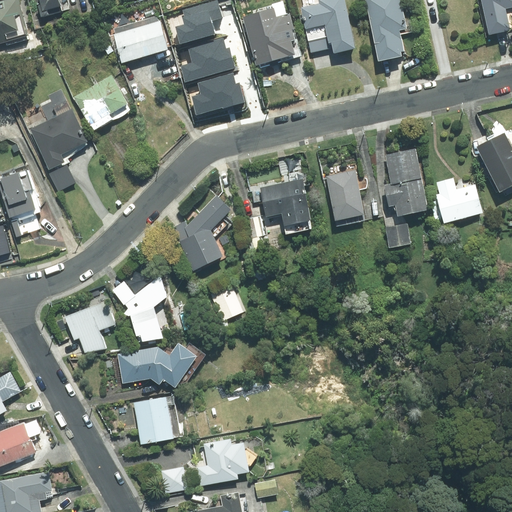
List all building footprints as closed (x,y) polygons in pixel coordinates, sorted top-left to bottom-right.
[(23,0),(4,0),(0,1),(0,43),(33,35),(23,0)] [(43,0),(45,4),(41,5),(44,17),(53,14),(67,11),(64,0),(43,0)] [(215,33),(211,20),(222,17),(217,0),(182,10),(184,17),(182,17),(184,24),(175,27),(180,44),(215,33)] [(301,0),(309,30),(314,51),(334,46),(336,53),(360,47),(348,0),(301,0)] [(411,27),(404,0),(368,0),(383,61),(410,54),(404,29),(411,27)] [(511,6),(511,0),(481,0),(489,34),(509,30),(504,8),(511,6)] [(277,7),(246,16),(260,66),(299,55),(294,38),(300,37),(292,11),(279,15),(277,7)] [(165,20),(117,35),(126,63),(173,48),(165,20)] [(226,48),(223,38),(188,48),(193,63),(181,66),(185,81),(235,67),(229,48),(226,48)] [(233,74),(198,83),(201,94),(192,97),(196,114),(223,107),(223,108),(245,102),(239,83),(236,84),(233,74)] [(116,75),(77,96),(96,131),(135,110),(116,75)] [(70,162),(67,154),(91,143),(76,109),(33,129),(49,162),(52,170),(70,162)] [(511,188),(511,144),(505,134),(479,151),(506,193),(511,188)] [(416,146),(388,153),(395,181),(387,183),(393,207),(399,205),(402,217),(433,209),(416,146)] [(29,169),(1,179),(14,216),(42,206),(29,169)] [(330,177),(338,219),(350,217),(351,223),(369,220),(359,171),(330,177)] [(439,194),(449,223),(486,211),(477,183),(461,188),(458,176),(440,182),(443,192),(439,194)] [(263,188),(270,217),(286,213),(289,227),(316,220),(306,178),(263,188)] [(188,221),(178,225),(196,269),(227,256),(215,229),(235,209),(220,194),(189,226),(188,221)] [(270,236),(264,214),(258,216),(256,212),(245,215),(255,248),(267,244),(265,237),(270,236)] [(417,242),(411,221),(388,227),(394,248),(417,242)] [(169,336),(162,304),(173,293),(165,273),(140,295),(127,280),(116,290),(136,311),(143,342),(169,336)] [(246,311),(234,285),(213,294),(225,321),(246,311)] [(82,338),(88,353),(110,348),(109,345),(103,330),(120,324),(111,300),(69,316),(78,340),(82,338)] [(202,357),(182,343),(174,354),(163,346),(120,354),(125,383),(155,378),(164,384),(168,379),(180,387),(202,357)] [(24,391),(13,371),(0,378),(0,414),(12,408),(7,400),(24,391)] [(170,397),(137,402),(144,443),(177,437),(170,397)] [(0,467),(39,453),(28,422),(0,432),(0,467)] [(236,438),(208,442),(210,465),(200,466),(202,484),(243,479),(242,473),(253,472),(250,441),(236,443),(236,438)] [(190,489),(187,467),(166,471),(169,492),(190,489)] [(0,511),(46,511),(44,500),(60,497),(55,471),(4,480),(5,482),(0,482),(0,511)] [(280,478),(258,483),(262,500),(284,494),(280,478)] [(247,511),(246,502),(245,493),(225,496),(226,505),(195,510),(195,511),(247,511)]
